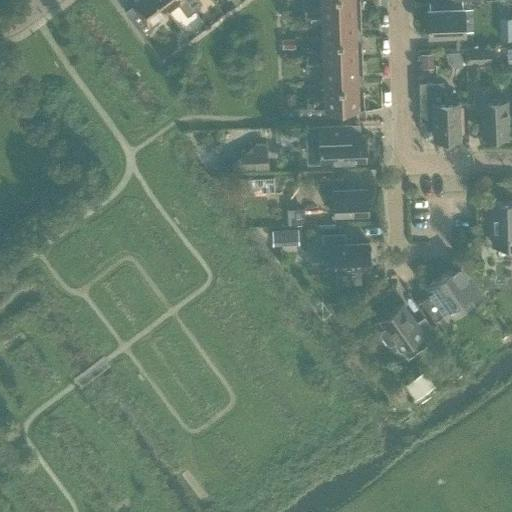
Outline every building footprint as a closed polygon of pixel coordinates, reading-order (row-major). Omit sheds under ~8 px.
[(143,35),(143,34),(152,28),(161,21),(157,15),(166,8),(159,0),(131,0),(134,4),(125,11),(143,35)] [(194,10),(186,0),(159,0),(166,8),(176,1),(188,15),(194,10)] [(186,0),(194,10),(202,4),(198,0),(186,0)] [(306,96),(306,107),(285,108),(285,118),(342,116),(342,112),(364,112),(360,0),(320,0),(321,6),(315,6),(312,4),(303,4),(304,25),(313,25),(316,22),(321,22),(323,52),(317,52),(313,49),(305,50),(305,71),(308,70),(314,70),(317,67),(322,67),(325,97),(318,98),(315,95),(306,96)] [(430,11),(428,11),(429,37),(465,36),(465,31),(464,9),(462,9),(461,1),(429,3),(430,11)] [(511,20),(496,21),(497,47),(511,46),(511,20)] [(295,39),(283,40),(283,49),(295,49),(295,39)] [(490,47),(466,48),(467,63),(491,62),(490,47)] [(432,55),(421,55),(421,68),(432,68),(432,55)] [(420,114),(433,113),(434,138),(461,137),(459,102),(443,102),(443,85),(433,85),(432,81),(419,82),(420,114)] [(509,136),(507,99),(493,100),(492,85),(474,86),(475,105),(481,106),(482,137),(509,136)] [(296,94),(286,95),(286,107),(296,107),(296,94)] [(318,125),(307,126),(308,138),(319,138),(320,161),(332,161),(367,159),(366,136),(351,137),(350,124),(318,125)] [(234,169),(257,168),(267,168),(266,144),(255,145),(234,162),(234,169)] [(321,193),(333,193),(334,216),(369,214),(368,191),(344,192),(344,179),(320,179),(321,193)] [(511,201),(491,203),(493,245),(511,244),(511,201)] [(306,210),(288,211),(289,224),(307,223),(306,210)] [(313,239),(312,224),(288,226),(289,241),(313,239)] [(282,229),(272,229),(273,242),(283,241),(282,229)] [(346,234),(323,234),(323,247),(324,270),(336,270),(337,282),(361,281),(360,269),(371,269),(370,244),(346,245),(346,234)] [(432,294),(423,300),(438,320),(446,314),(469,297),(472,301),(483,293),(468,273),(462,265),(453,272),(451,270),(427,288),(432,294)] [(483,293),(472,301),(476,306),(487,299),(483,293)] [(394,345),(398,342),(409,358),(439,336),(425,317),(416,324),(402,305),(382,320),(387,327),(383,331),(382,335),(389,345),(394,345)] [(414,377),(405,383),(414,397),(423,390),(414,377)]
